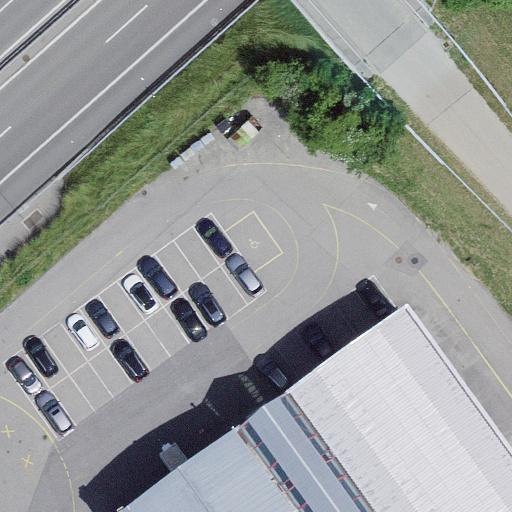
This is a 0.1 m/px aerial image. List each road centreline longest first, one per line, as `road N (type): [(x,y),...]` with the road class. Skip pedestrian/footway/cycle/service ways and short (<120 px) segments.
road 1 (motorway): [(0,210),(247,0)]
road 2 (residential): [(511,178),(354,0)]
road 3 (motorway): [(0,130),(145,0)]
